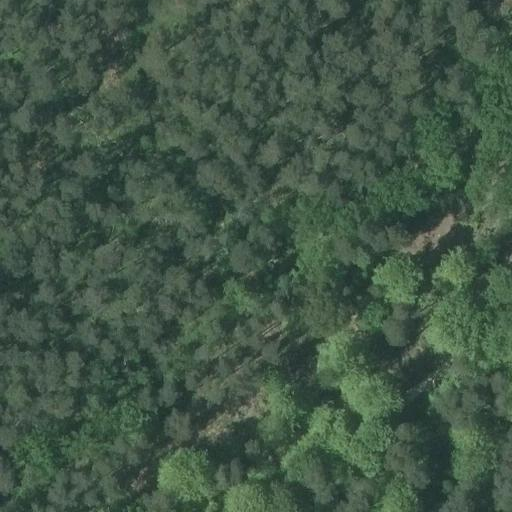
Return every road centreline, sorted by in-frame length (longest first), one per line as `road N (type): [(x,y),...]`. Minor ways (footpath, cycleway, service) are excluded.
road 1 (track): [(322,303),(266,249),(0,465)]
road 2 (track): [(511,473),(473,456),(410,400)]
